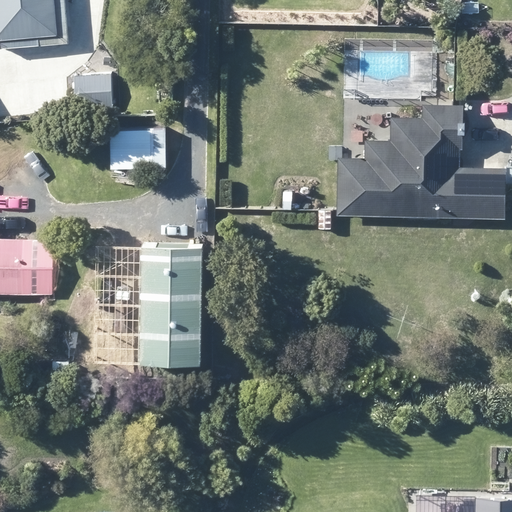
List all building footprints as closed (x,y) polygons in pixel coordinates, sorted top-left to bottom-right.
[(0,0),(0,46),(42,43),(64,40),(60,0),(0,0)] [(108,72),(70,75),(71,106),(110,104),(108,72)] [(460,109),(421,107),(420,118),(392,117),(391,142),(366,141),(365,161),(339,160),(338,214),(503,219),(504,171),(458,169),(460,109)] [(159,126),(106,127),(106,157),(160,156),(159,126)] [(18,292),(19,238),(0,237),(0,291),(13,292),(18,292)] [(195,362),(196,243),(133,243),(133,312),(98,312),(87,312),(87,363),(90,364),(90,372),(116,372),(116,363),(134,363),(134,361),(195,362)] [(65,360),(49,359),(49,373),(65,373),(65,360)] [(511,511),(511,499),(475,498),(474,511),(511,511)]
